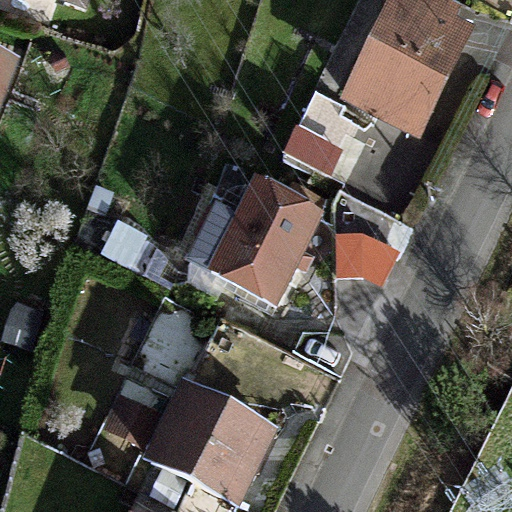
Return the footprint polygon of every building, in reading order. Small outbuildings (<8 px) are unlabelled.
[(416,132),(464,32),(441,21),(428,15),(434,2),(429,0),(396,0),(349,99),(416,132)] [(447,8),(434,2),(428,15),(441,21),(447,8)] [(0,116),(21,57),(0,49),(0,116)] [(343,108),(314,94),(282,160),(311,174),(343,108)] [(319,214),(256,183),(237,221),(210,275),(274,306),(293,266),(300,253),(319,214)] [(189,264),(210,275),(237,221),(215,210),(189,264)] [(310,258),(300,253),(293,266),(303,271),(310,258)] [(22,303),(8,344),(30,351),(43,310),(22,303)] [(185,391),(150,463),(234,504),(269,432),(185,391)]
